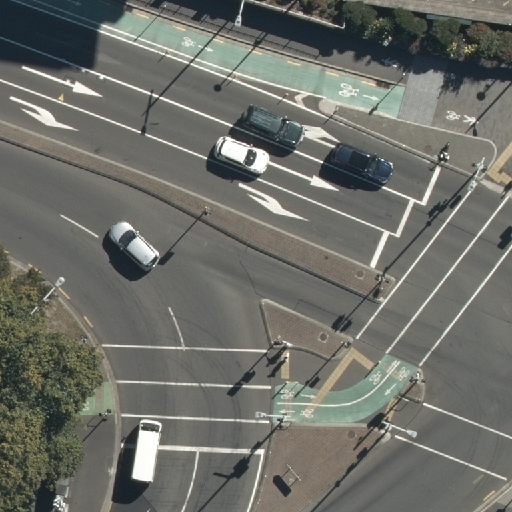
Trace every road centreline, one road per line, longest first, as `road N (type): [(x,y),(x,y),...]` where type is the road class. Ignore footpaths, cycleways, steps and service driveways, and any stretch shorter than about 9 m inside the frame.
road 1 (secondary): [(0,40),(511,244)]
road 2 (secondary): [(184,511),(200,449),(200,399),(174,319),(160,286),(116,244),(60,213)]
road 3 (secondary): [(370,511),(511,386)]
